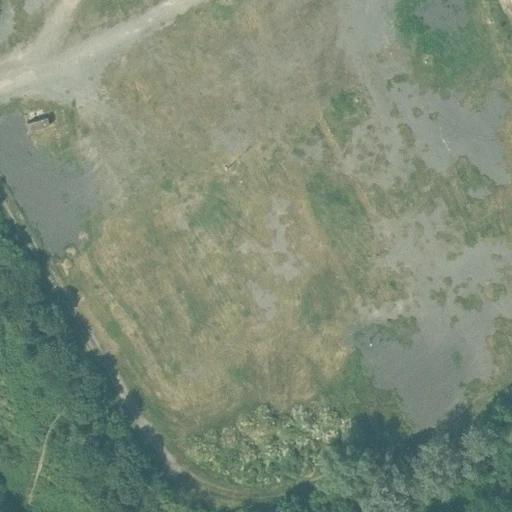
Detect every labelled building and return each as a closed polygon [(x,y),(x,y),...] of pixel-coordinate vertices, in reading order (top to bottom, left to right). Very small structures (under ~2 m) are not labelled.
[(394,0),(393,0),(373,0),(377,8),(394,0)] [(297,28),(313,21),(306,7),(290,14),(297,28)] [(430,35),(413,43),(420,59),(438,51),(430,35)] [(397,54),(385,58),(400,103),(412,99),(397,54)] [(149,57),(131,65),(139,83),(156,75),(149,57)] [(510,122),(511,121),(511,87),(497,95),(510,122)] [(369,141),(350,149),(361,171),(379,162),(369,141)] [(464,285),(450,288),(456,312),(469,309),(464,285)]
